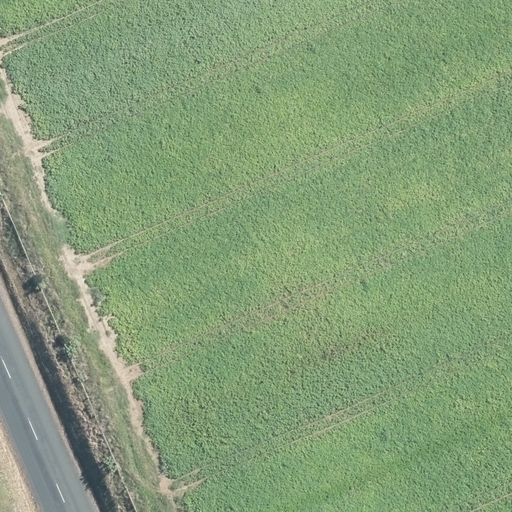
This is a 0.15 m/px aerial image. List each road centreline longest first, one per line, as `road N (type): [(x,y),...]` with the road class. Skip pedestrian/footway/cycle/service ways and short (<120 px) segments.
road 1 (track): [(176,511),(0,95)]
road 2 (unclassified): [(68,511),(0,354)]
